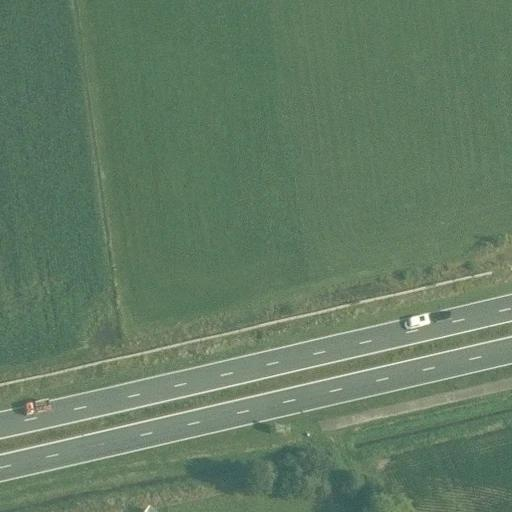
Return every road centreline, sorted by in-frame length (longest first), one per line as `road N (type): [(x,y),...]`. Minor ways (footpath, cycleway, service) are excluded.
road 1 (primary): [(511,308),(0,426)]
road 2 (primary): [(0,469),(511,352)]
